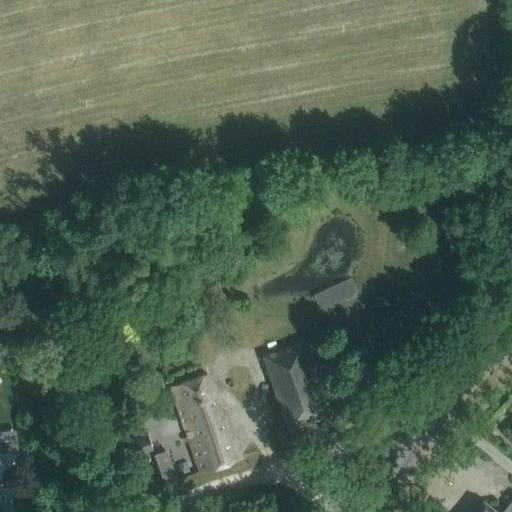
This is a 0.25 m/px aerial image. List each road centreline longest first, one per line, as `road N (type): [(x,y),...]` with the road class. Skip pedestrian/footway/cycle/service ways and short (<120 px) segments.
road 1 (track): [(164,511),(443,408)]
road 2 (tertiary): [(367,511),(419,431),(511,337)]
